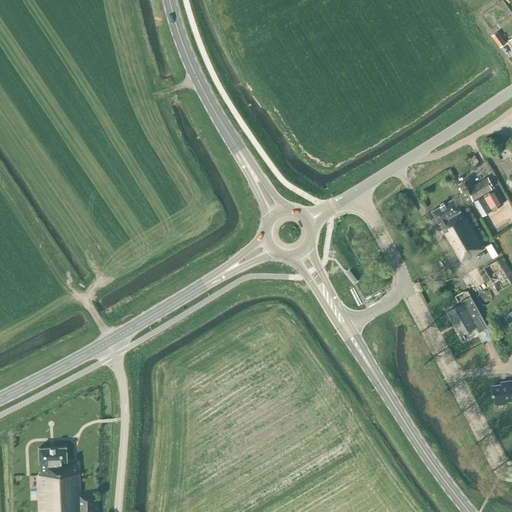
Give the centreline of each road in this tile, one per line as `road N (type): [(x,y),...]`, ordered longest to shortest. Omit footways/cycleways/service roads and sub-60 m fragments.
road 1 (residential): [(452,374),(358,190)]
road 2 (tertiary): [(358,190),(511,90)]
road 3 (primary): [(291,255),(390,400)]
road 4 (primary): [(390,400),(306,246)]
road 5 (unclassified): [(119,511),(125,405),(104,342)]
road 6 (primary): [(226,131),(184,51),(169,0)]
road 7 (primary): [(468,511),(390,400)]
